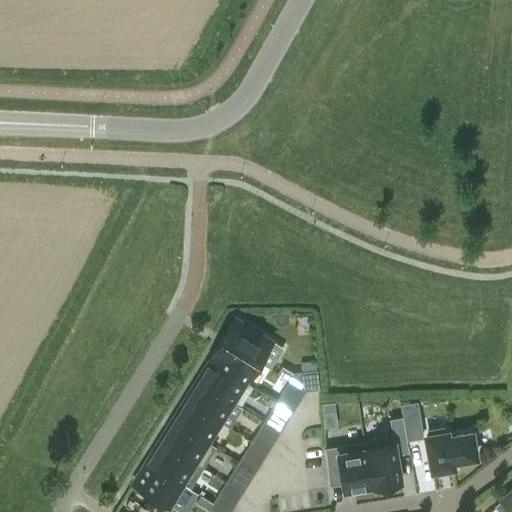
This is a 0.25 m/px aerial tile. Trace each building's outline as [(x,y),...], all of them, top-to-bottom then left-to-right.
[(230,325),(222,338),(259,361),(272,340),(249,326),(235,317),(230,325)] [(259,361),(222,338),(209,359),(212,360),(215,362),(245,380),(246,381),(259,361)] [(232,401),(245,380),(215,362),(212,360),(199,380),(232,401)] [(300,362),(301,371),(307,370),(318,369),(317,360),(300,362)] [(300,386),(304,379),(280,364),(275,371),(290,380),(300,386)] [(219,421),(232,401),(199,380),(186,401),(219,421)] [(300,386),(290,380),(285,386),(295,393),(300,386)] [(174,421),(207,442),(219,421),(186,401),(174,421)] [(323,413),(335,411),(335,402),(322,404),(323,413)] [(418,406),(401,409),(403,416),(407,439),(423,436),(418,406)] [(263,421),(274,428),(281,432),(285,425),(268,414),(263,421)] [(390,418),(393,436),(364,441),(372,486),(380,485),(381,488),(395,486),(394,482),(402,481),(397,453),(409,451),(403,416),(390,418)] [(207,442),(174,421),(161,441),(194,462),(202,467),(215,447),(207,442)] [(269,434),(274,428),(263,421),(259,428),(269,434)] [(447,437),(447,432),(426,436),(432,470),(453,466),(452,460),(476,456),(474,449),(477,448),(474,434),(472,434),(472,433),(447,437)] [(181,482),(194,462),(161,441),(149,461),(148,462),(181,482)] [(372,486),(364,441),(325,447),(329,480),(342,478),(344,490),(372,486)] [(239,461),(249,467),(253,460),(243,454),(239,461)] [(148,462),(149,461),(147,460),(146,460),(133,482),(169,504),(183,483),(181,482),(148,462)] [(256,471),(249,467),(239,461),(234,469),(251,479),(256,471)] [(511,511),(511,490),(494,505),(500,511),(511,511)] [(215,511),(221,511),(224,508),(220,506),(213,501),(200,493),(195,499),(215,511)] [(220,506),(224,508),(230,511),(234,506),(217,495),(213,501),(220,506)]
